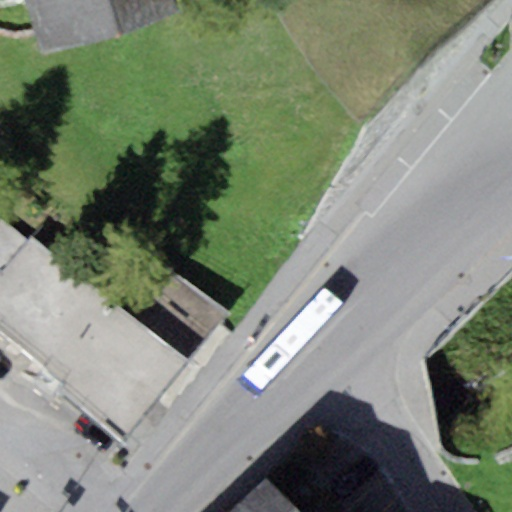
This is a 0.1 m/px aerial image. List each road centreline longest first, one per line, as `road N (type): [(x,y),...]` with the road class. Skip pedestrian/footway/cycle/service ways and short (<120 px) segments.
road 1 (residential): [(301,357),(400,241),(511,152)]
road 2 (residential): [(166,511),(301,357)]
road 3 (residential): [(419,511),(301,357)]
